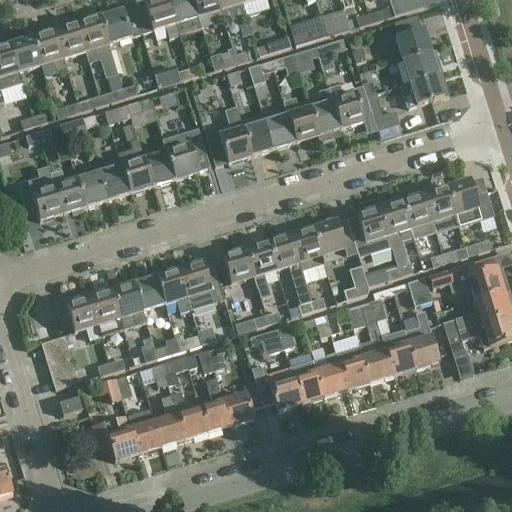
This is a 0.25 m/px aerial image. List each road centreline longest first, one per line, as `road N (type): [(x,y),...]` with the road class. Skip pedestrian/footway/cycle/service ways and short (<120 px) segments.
road 1 (residential): [(0,282),(498,130)]
road 2 (residential): [(150,511),(511,403)]
road 3 (residential): [(54,511),(0,316)]
road 4 (residential): [(461,0),(498,130)]
